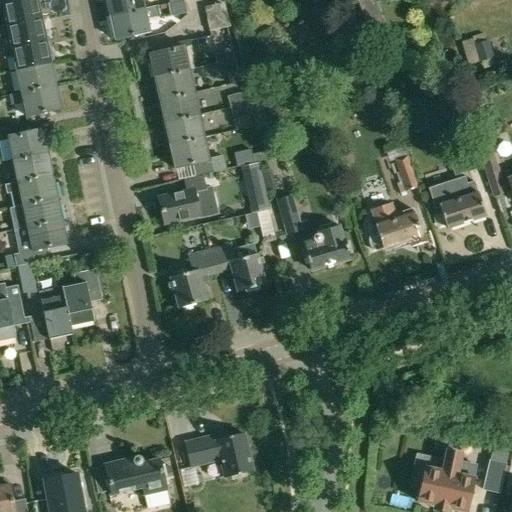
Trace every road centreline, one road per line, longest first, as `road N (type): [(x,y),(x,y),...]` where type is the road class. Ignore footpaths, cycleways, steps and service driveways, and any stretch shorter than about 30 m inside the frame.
road 1 (residential): [(158,384),(81,0)]
road 2 (tertiary): [(307,345),(511,279)]
road 3 (residential): [(321,511),(328,426),(307,345)]
road 4 (tertiary): [(0,418),(158,384)]
road 5 (tertiary): [(158,384),(307,345)]
